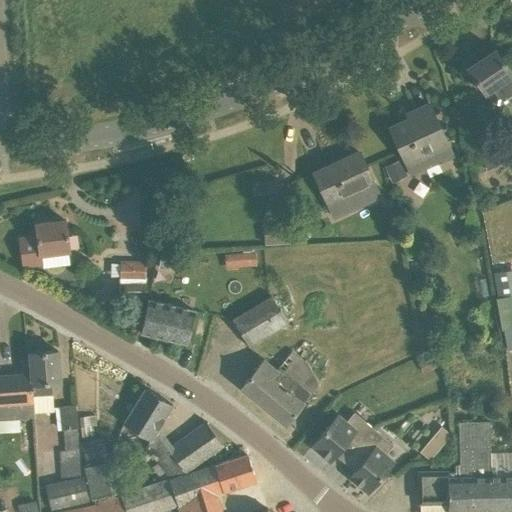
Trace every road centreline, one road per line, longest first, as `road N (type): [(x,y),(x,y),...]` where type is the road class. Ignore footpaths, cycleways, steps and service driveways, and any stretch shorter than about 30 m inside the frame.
road 1 (tertiary): [(432,0),(294,79),(204,113),(6,149)]
road 2 (residential): [(333,511),(190,390),(0,287)]
road 3 (unclassified): [(6,149),(0,0)]
